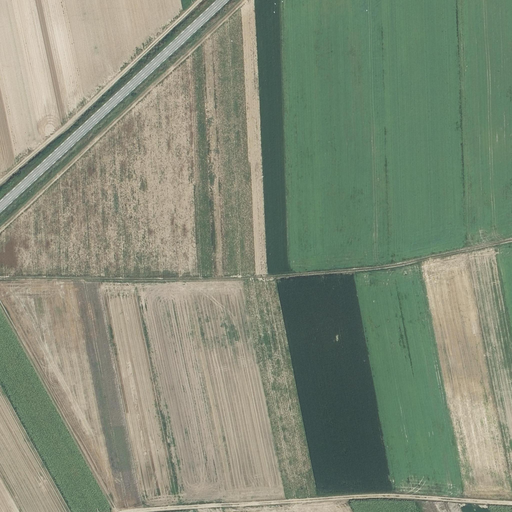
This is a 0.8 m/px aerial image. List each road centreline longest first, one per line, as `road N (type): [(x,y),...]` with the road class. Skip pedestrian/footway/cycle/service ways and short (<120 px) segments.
road 1 (track): [(0,274),(284,274),(511,240)]
road 2 (track): [(124,511),(390,494),(511,501)]
road 3 (track): [(246,0),(0,230)]
road 4 (tertiary): [(0,205),(221,0)]
road 5 (track): [(201,0),(0,180)]
road 6 (track): [(0,298),(120,511)]
